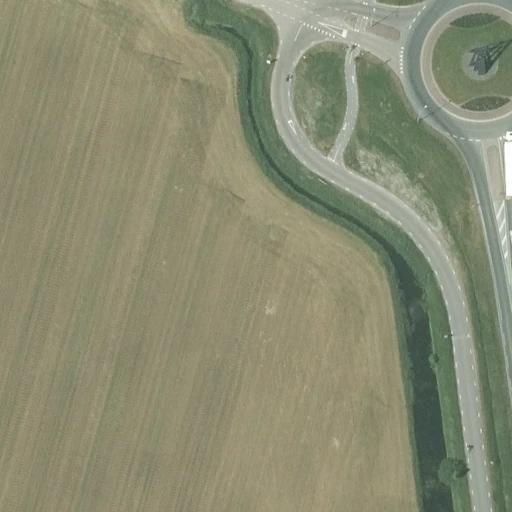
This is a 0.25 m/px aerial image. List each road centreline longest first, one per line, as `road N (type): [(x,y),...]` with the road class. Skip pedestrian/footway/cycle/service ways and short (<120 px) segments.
road 1 (unclassified): [(483,511),(458,315),(442,269),(402,215),(303,156),(280,116),(283,67),(307,7)]
road 2 (primary): [(469,133),(492,241),(507,269)]
